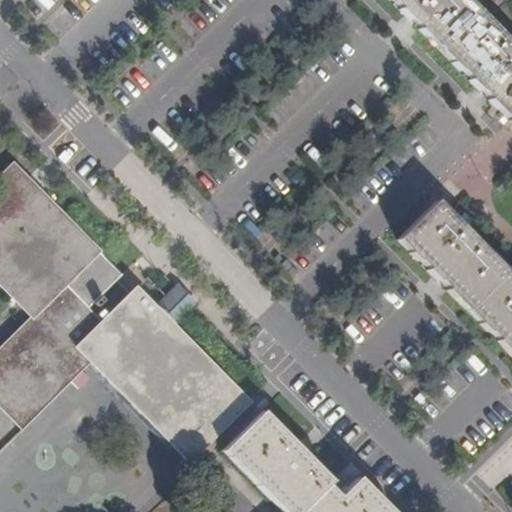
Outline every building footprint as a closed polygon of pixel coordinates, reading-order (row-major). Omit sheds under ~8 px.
[(391,0),(398,7),(397,8),(408,19),(411,19),(417,26),(417,28),(459,70),(462,70),(469,77),(469,79),(479,90),(481,90),(487,96),(487,97),(509,119),(511,115),(511,44),(468,0),(391,0)] [(0,345),(0,409),(20,430),(90,362),(187,460),(245,402),(171,327),(151,307),(134,289),(101,321),(88,308),(93,303),(97,306),(104,299),(100,296),(121,275),(13,162),(3,171),(0,174),(0,288),(29,318),(0,345)] [(511,276),(437,200),(395,238),(417,260),(418,259),(425,266),(424,267),(437,281),(439,279),(448,288),(446,290),(488,331),(489,330),(496,338),(495,339),(511,356),(511,276)] [(171,327),(193,305),(173,285),(151,307),(171,327)] [(331,482),(261,411),(221,450),(281,511),(389,511),(357,477),(356,478),(352,481),(337,496),(327,485),(331,482)]
